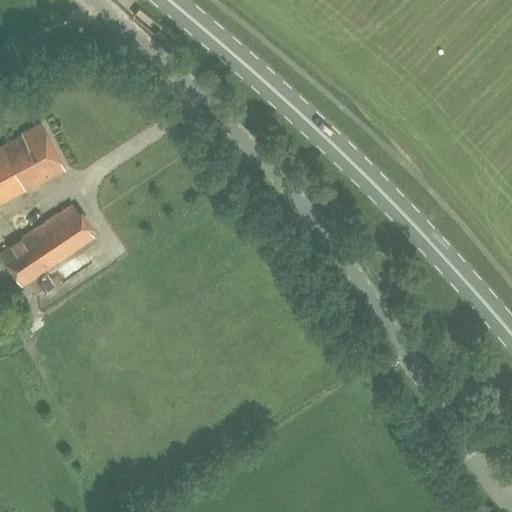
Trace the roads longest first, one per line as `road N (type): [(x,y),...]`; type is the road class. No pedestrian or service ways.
road 1 (unclassified): [(502,496),(295,204),(92,0)]
road 2 (primary): [(511,337),(379,192),(166,0)]
